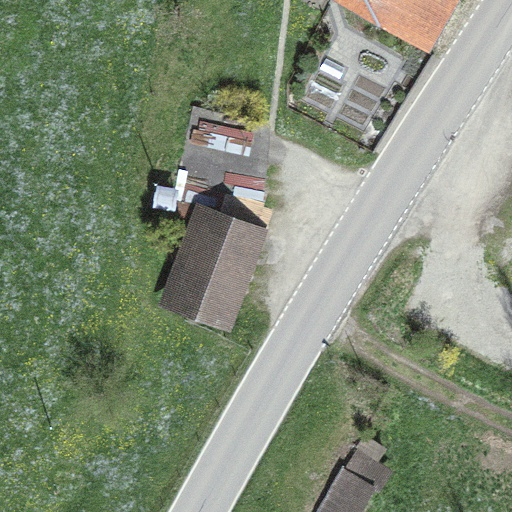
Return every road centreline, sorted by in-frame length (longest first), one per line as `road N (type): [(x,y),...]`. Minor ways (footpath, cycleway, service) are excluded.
road 1 (tertiary): [(199,511),(316,309),(511,3)]
road 2 (track): [(316,309),(511,423)]
